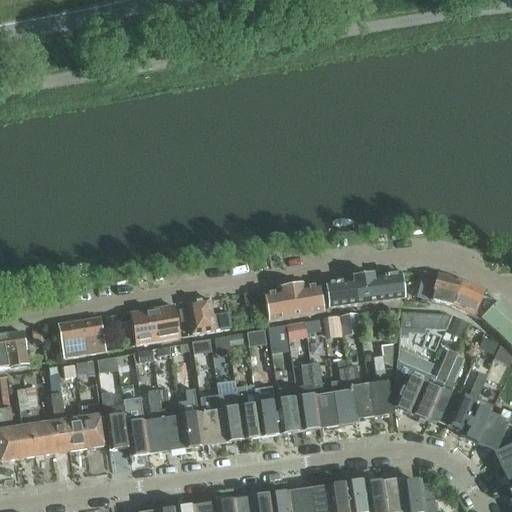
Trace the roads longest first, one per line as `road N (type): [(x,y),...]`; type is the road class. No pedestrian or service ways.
road 1 (unclassified): [(511,275),(473,248),(436,240),(0,314)]
road 2 (residential): [(483,511),(460,471),(416,452),(0,508)]
road 3 (secondary): [(0,34),(173,0)]
